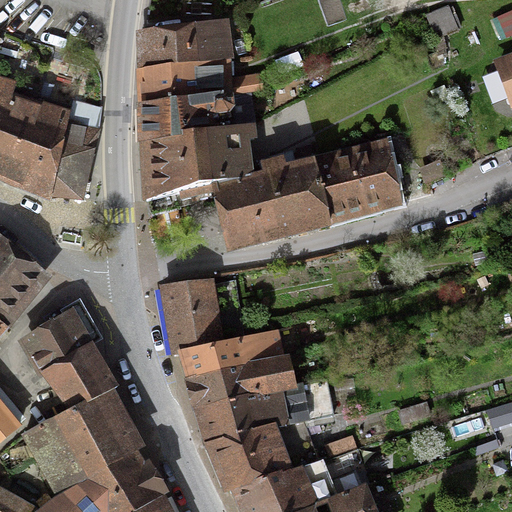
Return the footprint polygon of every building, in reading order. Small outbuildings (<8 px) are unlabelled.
[(142,71),(231,60),(227,24),(141,36),(142,71)] [(511,57),(497,63),(511,102),(511,57)] [(144,109),(232,94),(231,60),(142,71),(144,109)] [(0,178),(13,185),(50,198),(82,198),(101,106),(71,99),(68,108),(21,92),(23,82),(0,75),(0,178)] [(145,143),(244,129),(232,94),(144,109),(145,143)] [(244,129),(145,143),(147,202),(217,181),(248,178),(244,129)] [(313,161),(327,223),(400,202),(394,141),(313,161)] [(327,223),(313,161),(297,163),(295,155),(270,161),(273,178),(225,189),(229,246),(327,223)] [(0,321),(4,325),(46,276),(0,238),(0,321)] [(182,352),(241,340),(231,286),(211,289),(210,284),(164,287),(173,355),(182,352)] [(58,496),(137,451),(108,398),(116,395),(105,372),(89,347),(71,315),(29,338),(32,356),(72,410),(24,434),(58,496)] [(190,379),(281,360),(274,332),(241,340),(182,352),(190,379)] [(198,409),(291,388),(286,360),(281,360),(190,379),(198,409)] [(210,444),(302,420),(334,415),(328,378),(291,388),(198,409),(210,444)] [(0,440),(19,424),(0,402),(0,440)] [(302,420),(210,444),(228,489),(234,490),(316,461),(302,420)] [(134,511),(162,496),(138,454),(137,451),(58,496),(38,510),(35,511),(134,511)] [(244,511),(301,511),(338,498),(322,461),(316,461),(234,490),(244,511)] [(338,498),(301,511),(385,511),(372,484),(338,498)] [(0,511),(35,511),(38,510),(0,491),(0,511)] [(169,511),(162,496),(134,511),(169,511)]
